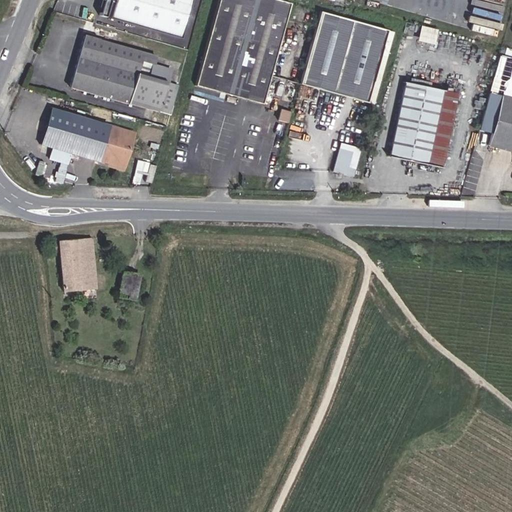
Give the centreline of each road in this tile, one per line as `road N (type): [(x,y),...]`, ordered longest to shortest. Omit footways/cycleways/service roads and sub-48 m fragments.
road 1 (unclassified): [(511,225),(28,205),(0,181)]
road 2 (track): [(511,404),(398,319),(348,239),(319,219)]
road 3 (track): [(367,278),(278,511)]
